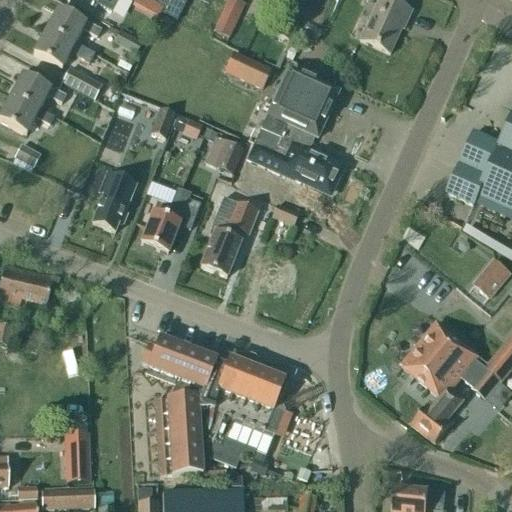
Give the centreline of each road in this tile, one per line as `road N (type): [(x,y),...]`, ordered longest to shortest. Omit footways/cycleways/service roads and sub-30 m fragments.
road 1 (tertiary): [(337,369),(359,268),(481,0)]
road 2 (tertiary): [(0,240),(337,369)]
road 3 (residential): [(511,504),(492,486),(351,429)]
